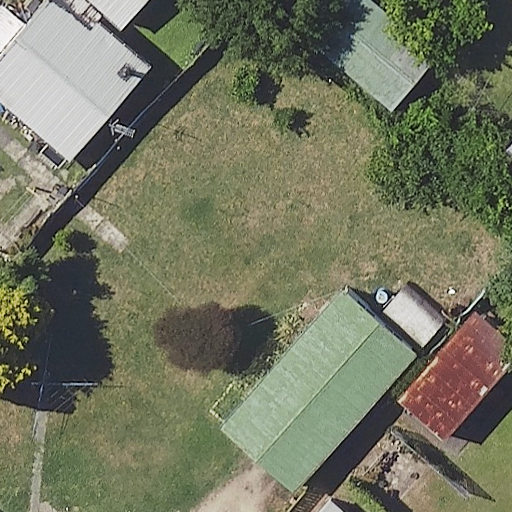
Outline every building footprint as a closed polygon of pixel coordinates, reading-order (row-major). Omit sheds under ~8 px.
[(75,0),(59,0),(0,65),(0,98),(74,165),(157,74),(75,0)] [(161,0),(91,0),(130,35),(161,0)] [(446,63),(375,0),(341,0),(309,36),(398,116),(446,63)] [(422,357),(346,289),(223,425),(299,493),(422,357)] [(368,511),(372,508),(328,471),(292,511),(368,511)]
